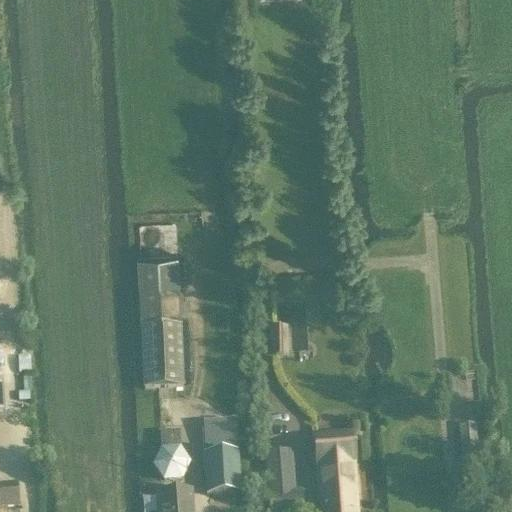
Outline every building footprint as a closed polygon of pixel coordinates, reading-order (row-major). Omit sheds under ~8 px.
[(180,329),(141,331),(144,391),(183,389),(180,329)] [(287,329),(269,329),(270,353),(274,353),(288,352),(287,331),(287,329)] [(204,426),(206,456),(238,454),(236,424),(204,426)] [(464,480),(480,479),(476,428),(460,429),(464,480)] [(163,485),(182,484),(190,467),(180,451),(179,433),(160,434),(160,446),(155,446),(155,455),(159,455),(152,469),(163,485)] [(322,511),(356,511),(353,467),(354,467),(352,439),(316,442),(318,469),(320,469),(322,511)] [(293,453),(264,455),(268,511),(304,511),(303,494),(296,494),(293,453)] [(207,498),(241,496),(238,454),(206,456),(204,456),(207,498)] [(0,510),(19,509),(18,487),(0,488),(0,510)] [(160,511),(194,511),(193,493),(159,495),(160,511)]
